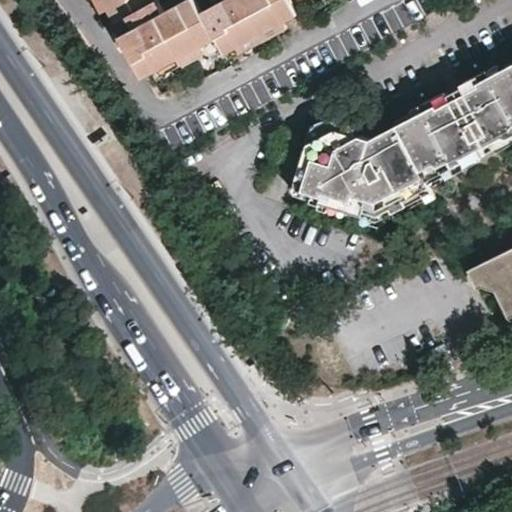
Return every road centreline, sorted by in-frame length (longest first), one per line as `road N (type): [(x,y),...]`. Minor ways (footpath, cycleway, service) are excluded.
road 1 (primary): [(278,449),(0,43)]
road 2 (primary): [(0,113),(229,465)]
road 3 (residential): [(511,388),(278,449)]
road 4 (residential): [(300,481),(511,398)]
road 5 (residential): [(0,362),(28,429),(26,486),(15,511)]
